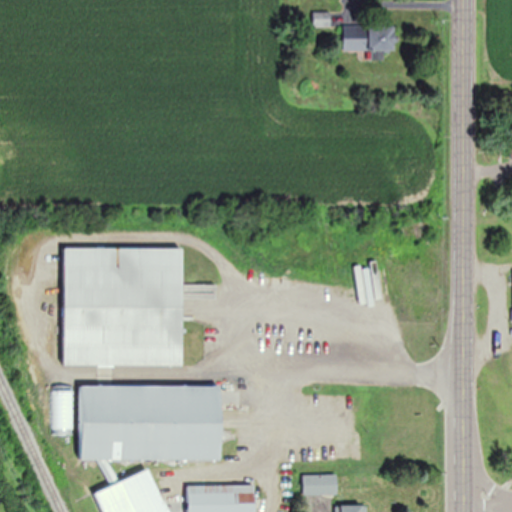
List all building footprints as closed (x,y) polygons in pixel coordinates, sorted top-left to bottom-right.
[(397,25),(344,25),(344,50),(371,50),(371,61),(384,61),(384,51),(397,51),(397,25)] [(183,249),(65,249),(65,367),(183,367),(183,249)] [(394,273),(397,302),(402,301),(399,272),(394,273)] [(222,460),(222,387),(80,387),(80,460),(222,460)] [(168,511),(152,469),(103,487),(112,511),(168,511)] [(338,496),(338,474),(303,474),(303,496),(338,496)] [(187,511),(255,511),(256,484),(188,484),(187,511)]
